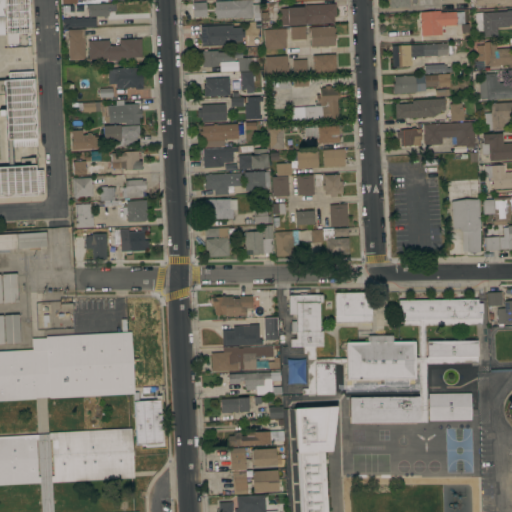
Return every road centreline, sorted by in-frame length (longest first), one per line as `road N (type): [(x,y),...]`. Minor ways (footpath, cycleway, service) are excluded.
road 1 (residential): [(178,276),(164,0)]
road 2 (residential): [(361,0),(378,270)]
road 3 (residential): [(79,278),(341,273)]
road 4 (residential): [(189,511),(178,276)]
road 5 (residential): [(59,210),(46,0)]
road 6 (residential): [(378,270),(511,270)]
